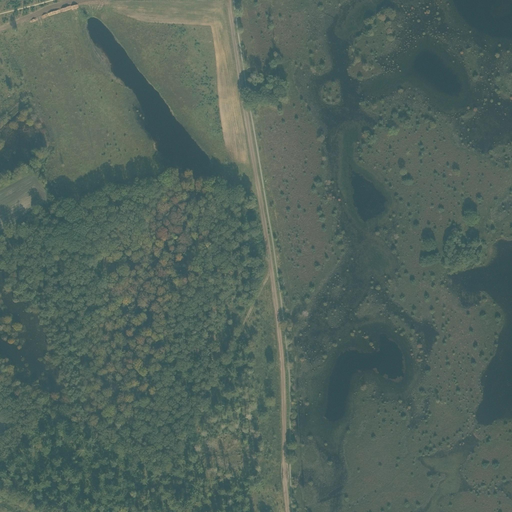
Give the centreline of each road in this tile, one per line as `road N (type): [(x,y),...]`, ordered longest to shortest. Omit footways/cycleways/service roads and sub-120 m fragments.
road 1 (track): [(270,260),(192,429),(163,474),(122,511)]
road 2 (track): [(270,260),(290,511)]
road 3 (track): [(227,0),(259,186)]
